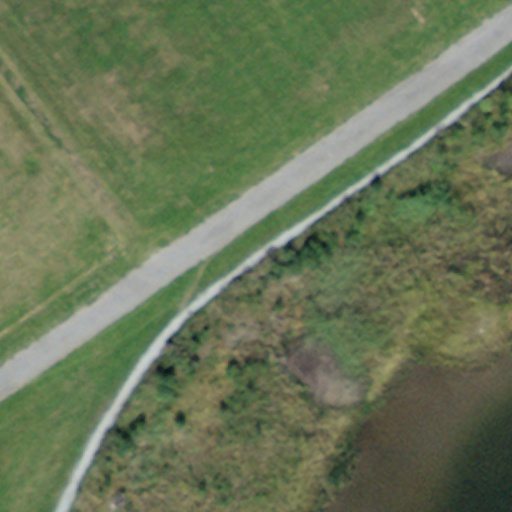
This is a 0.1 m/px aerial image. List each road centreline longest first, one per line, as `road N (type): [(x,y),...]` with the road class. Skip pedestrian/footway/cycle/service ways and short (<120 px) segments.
road 1 (track): [(0,387),(511,25)]
road 2 (track): [(0,70),(158,276)]
